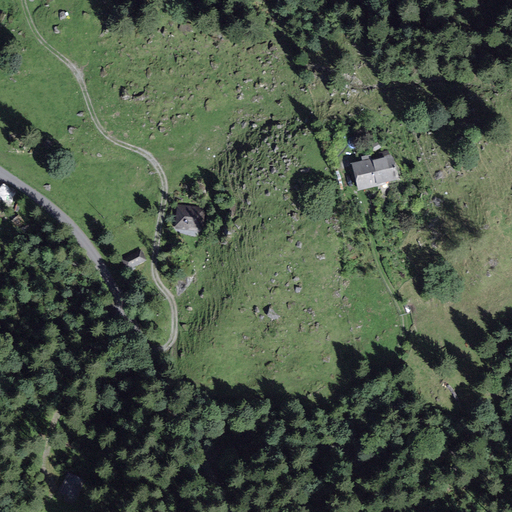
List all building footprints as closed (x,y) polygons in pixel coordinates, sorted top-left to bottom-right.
[(351,169),(358,193),(396,183),(389,159),(351,169)] [(177,208),(174,233),(199,236),(202,212),(177,208)] [(141,250),(122,261),(128,272),(148,261),(141,250)] [(98,435),(90,450),(112,461),(120,445),(98,435)] [(77,499),(86,479),(68,471),(59,491),(77,499)]
